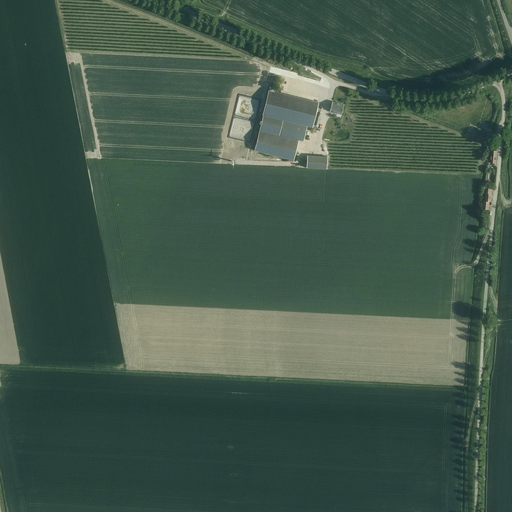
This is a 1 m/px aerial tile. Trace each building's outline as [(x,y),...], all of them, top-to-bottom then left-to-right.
[(318,102),(286,94),(275,91),(276,87),(270,86),(254,150),(293,159),(298,139),(303,140),(307,125),(312,127),(312,124),(314,125),(318,126),(322,111),(316,110),(318,102)] [(344,104),(332,101),(330,111),(331,111),(330,112),(334,113),(336,114),(337,112),(341,114),(344,104)] [(486,137),(487,132),(478,129),(476,133),(486,137)] [(327,156),(325,156),(308,155),(307,167),(327,169),(327,156)] [(492,188),(485,187),(485,193),(486,193),(486,200),(484,200),(483,208),(489,209),(490,201),(491,201),(492,188)]
